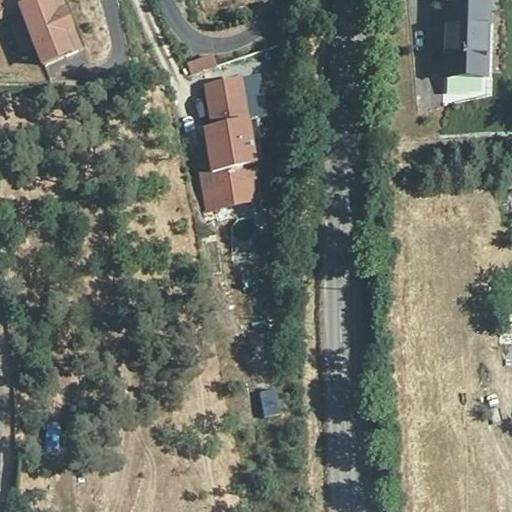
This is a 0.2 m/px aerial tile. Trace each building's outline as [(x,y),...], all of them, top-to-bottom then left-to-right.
[(76,49),(50,0),(39,0),(15,12),(42,67),(76,49)] [(488,7),(447,6),(444,77),(485,79),(488,7)] [(179,65),(181,74),(211,67),(208,57),(179,65)] [(238,85),(204,92),(213,134),(215,134),(219,152),(199,156),(208,200),(259,189),(254,169),(250,147),(260,145),(255,125),(247,127),(238,85)] [(206,136),(210,154),(219,152),(215,134),(206,136)] [(260,145),(250,147),(254,169),(264,167),(260,145)] [(501,342),(508,342),(511,341),(511,314),(502,314),(501,342)]
